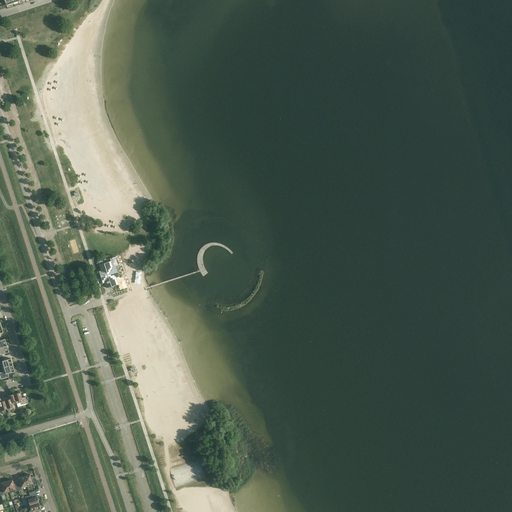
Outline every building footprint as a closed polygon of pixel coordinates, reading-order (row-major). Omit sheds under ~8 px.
[(102,261),(98,262),(101,271),(99,271),(100,275),(99,276),(100,279),(102,279),(103,283),(105,282),(107,288),(116,285),(113,277),(118,276),(116,268),(111,270),(109,262),(103,264),(102,261)] [(0,357),(3,357),(2,354),(9,352),(7,345),(0,347),(0,357)] [(0,364),(1,364),(3,368),(13,365),(11,358),(4,360),(3,357),(0,357),(0,364)] [(15,371),(13,365),(3,368),(4,372),(0,372),(0,376),(1,379),(9,377),(8,373),(15,371)] [(14,394),(17,404),(18,407),(28,404),(25,397),(22,398),(20,392),(14,394)] [(4,398),(7,409),(13,407),(13,405),(17,404),(14,394),(7,396),(8,397),(4,398)] [(24,476),(27,486),(33,484),(33,486),(37,485),(34,476),(31,477),(30,474),(29,475),(28,474),(26,475),(26,476),(24,476)] [(21,487),(27,486),(24,476),(22,477),(21,476),(19,477),(19,478),(18,478),(20,484),(17,485),(19,491),(22,490),(21,487)] [(16,491),(19,491),(17,485),(14,486),(12,480),(11,479),(9,480),(8,481),(7,481),(9,491),(10,491),(15,489),(16,491)] [(10,492),(10,491),(9,491),(7,481),(5,482),(4,481),(2,482),(1,483),(2,489),(0,489),(0,491),(1,496),(4,495),(4,494),(10,492)] [(31,495),(30,496),(25,497),(28,506),(30,505),(39,502),(37,498),(38,498),(37,497),(35,497),(32,498),(31,495)] [(29,511),(35,511),(35,510),(39,509),(40,508),(40,506),(39,503),(39,502),(30,505),(31,510),(29,511)]
